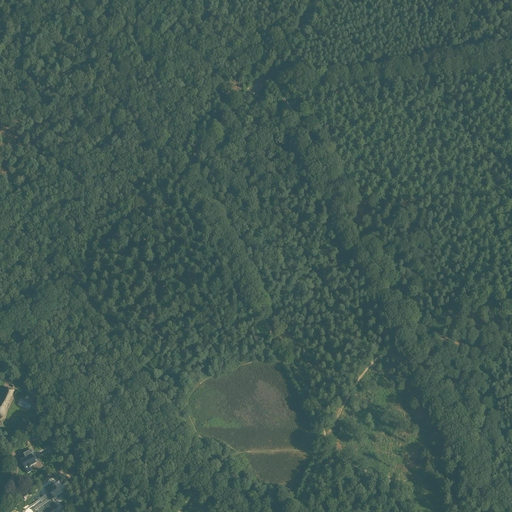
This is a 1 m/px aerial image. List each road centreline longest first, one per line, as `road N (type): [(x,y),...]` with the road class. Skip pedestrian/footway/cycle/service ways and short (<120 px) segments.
road 1 (unclassified): [(0,336),(66,290),(184,167),(318,0)]
road 2 (track): [(500,511),(346,222)]
road 3 (track): [(325,438),(184,167)]
road 4 (track): [(0,353),(169,510),(212,462)]
road 5 (track): [(511,300),(445,313),(406,334),(373,361),(325,438)]
road 6 (track): [(511,56),(274,81)]
road 7 (track): [(202,471),(58,297)]
road 8 (track): [(313,82),(511,164)]
road 9 (track): [(492,200),(447,41),(447,0)]
road 10 (track): [(295,511),(325,438),(364,471),(402,480)]
road 11 (track): [(346,222),(273,84)]
road 12 (track): [(346,222),(427,199),(492,200)]
road 13 (track): [(212,462),(127,350)]
road 14 (track): [(127,350),(242,277)]
